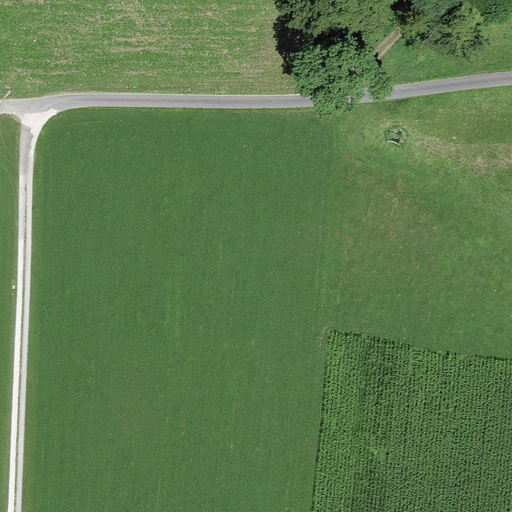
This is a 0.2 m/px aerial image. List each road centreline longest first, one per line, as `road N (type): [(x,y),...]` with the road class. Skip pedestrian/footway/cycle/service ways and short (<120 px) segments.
road 1 (track): [(511,82),(29,105)]
road 2 (track): [(29,105),(9,511)]
